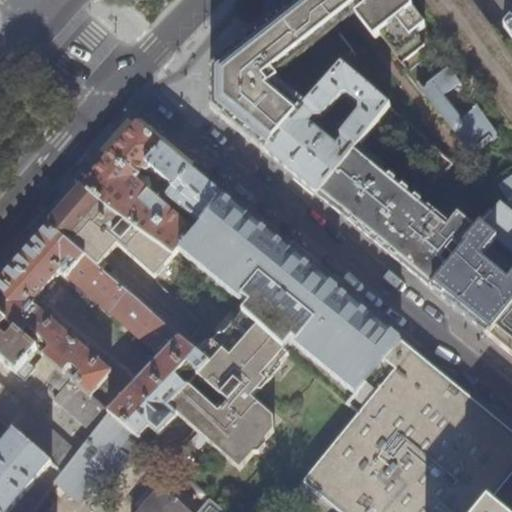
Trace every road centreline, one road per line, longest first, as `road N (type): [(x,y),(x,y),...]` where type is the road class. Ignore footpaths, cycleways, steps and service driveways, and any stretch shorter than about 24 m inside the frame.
road 1 (residential): [(118,77),(511,394)]
road 2 (primary): [(0,209),(118,77)]
